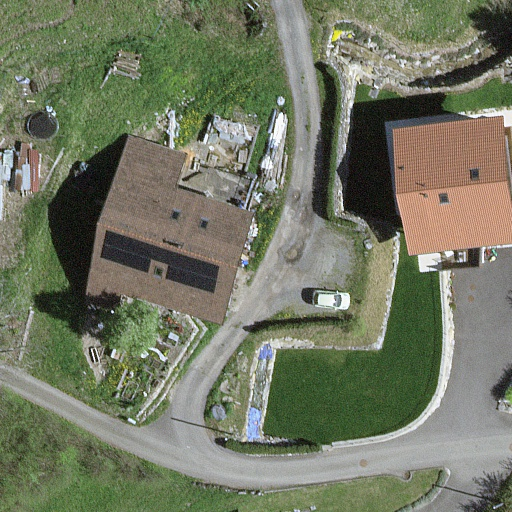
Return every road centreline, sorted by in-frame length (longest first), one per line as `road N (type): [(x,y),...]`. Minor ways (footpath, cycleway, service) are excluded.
road 1 (residential): [(511,443),(238,471),(118,431),(0,371)]
road 2 (track): [(194,460),(193,387),(273,265),(299,191),(306,117),(285,0)]
